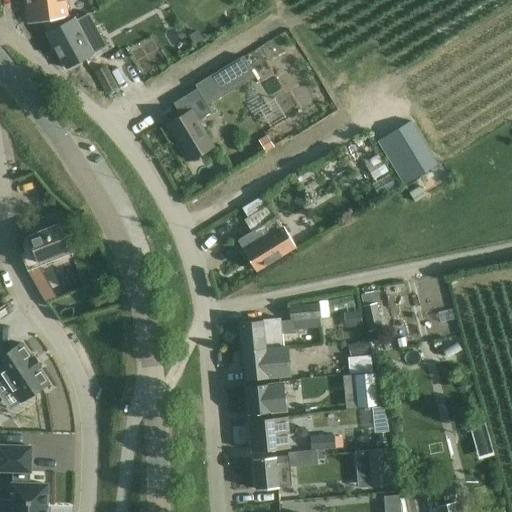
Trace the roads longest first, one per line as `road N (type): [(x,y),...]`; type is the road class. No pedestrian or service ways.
road 1 (tertiary): [(157,399),(142,298),(116,228),(72,156),(0,68)]
road 2 (residential): [(205,318),(195,267),(152,171),(0,26)]
road 3 (residential): [(0,200),(18,282),(82,382),(92,464),(87,511)]
road 4 (residential): [(511,253),(205,318)]
road 5 (residential): [(220,511),(205,318)]
road 6 (residential): [(157,399),(132,417),(120,511)]
